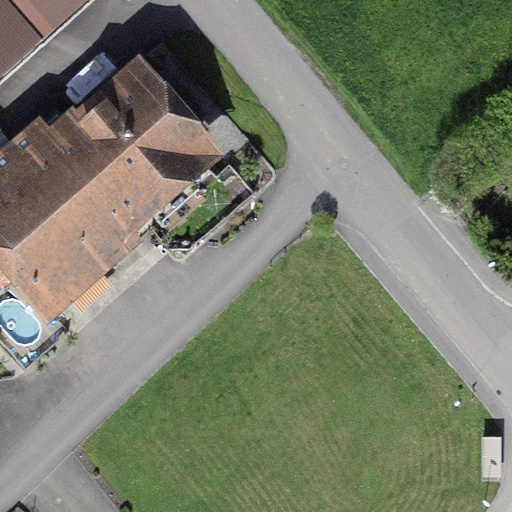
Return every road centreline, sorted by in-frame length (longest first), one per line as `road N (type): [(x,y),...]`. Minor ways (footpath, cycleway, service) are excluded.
road 1 (residential): [(0,481),(340,158)]
road 2 (residential): [(511,340),(340,158)]
road 3 (residential): [(340,158),(207,0)]
